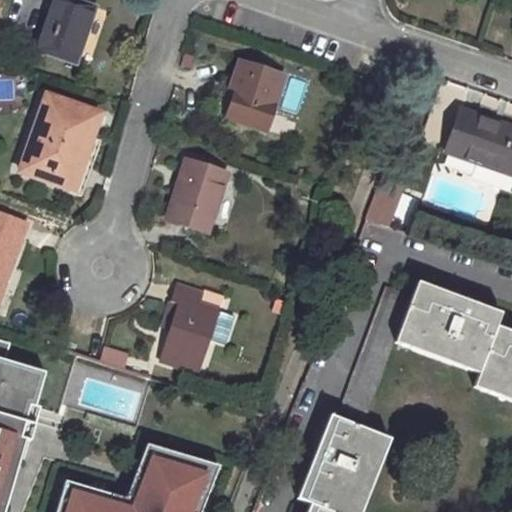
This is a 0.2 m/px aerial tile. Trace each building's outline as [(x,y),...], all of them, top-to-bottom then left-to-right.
[(75,0),(51,0),(35,50),(77,64),(95,7),(75,0)] [(238,86),(227,118),(266,131),(283,77),(241,62),(233,84),(238,86)] [(84,158),(79,156),(87,137),(95,114),(47,96),(20,171),(73,190),(84,158)] [(511,130),(460,112),(446,151),(511,175),(511,130)] [(87,137),(79,156),(84,158),(73,190),(84,194),(101,142),(87,137)] [(185,160),(167,218),(208,232),(226,173),(185,160)] [(383,175),(365,220),(387,227),(404,182),(383,175)] [(0,213),(0,296),(27,224),(0,213)] [(511,393),(511,333),(496,327),(500,314),(457,298),(454,306),(441,300),(444,293),(417,283),(411,296),(387,286),(340,410),(365,420),(395,343),(409,348),(412,341),(465,361),(463,368),(477,374),(472,387),(488,393),(491,386),(511,393)] [(175,286),(170,302),(177,304),(169,329),(158,361),(198,374),(219,312),(199,305),(202,295),(175,286)] [(444,293),(441,300),(454,306),(457,298),(444,293)] [(170,302),(162,327),(169,329),(177,304),(170,302)] [(45,374),(5,362),(10,345),(0,341),(0,511),(4,511),(25,441),(30,426),(25,424),(30,406),(35,408),(45,374)] [(412,341),(409,348),(463,368),(465,361),(412,341)] [(99,366),(124,370),(127,352),(102,348),(99,366)] [(511,393),(491,386),(488,393),(511,401),(511,393)] [(109,412),(131,420),(140,397),(118,388),(109,412)] [(30,426),(25,441),(30,442),(39,409),(35,408),(30,406),(25,424),(30,426)] [(361,511),(363,507),(356,505),(376,452),(383,455),(389,439),(329,415),(312,459),(319,461),(314,475),(307,472),(296,499),(309,504),(306,511),(361,511)] [(205,502),(218,468),(146,446),(133,481),(142,484),(131,511),(109,505),(111,496),(65,483),(55,511),(192,511),(197,500),(205,502)] [(376,452),(356,505),(363,507),(383,455),(376,452)] [(312,459),(307,472),(314,475),(319,461),(312,459)] [(124,501),(111,496),(109,505),(131,511),(142,484),(133,481),(124,501)] [(200,511),(205,502),(197,500),(192,511),(200,511)]
